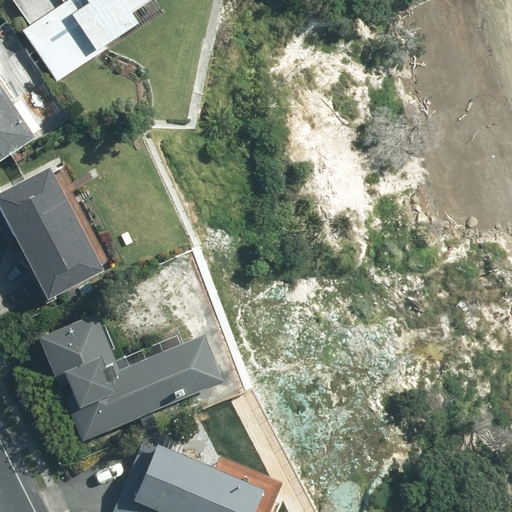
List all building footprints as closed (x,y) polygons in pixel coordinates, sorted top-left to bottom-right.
[(129,12),(145,0),(46,0),(18,21),(62,84),(108,51),(105,45),(137,23),(129,12)] [(0,168),(47,133),(0,71),(0,168)] [(23,229),(53,293),(113,265),(62,159),(0,188),(0,201),(15,233),(23,229)] [(98,314),(40,337),(79,439),(225,384),(201,321),(114,354),(98,314)] [(249,511),(261,483),(145,440),(117,511),(249,511)]
